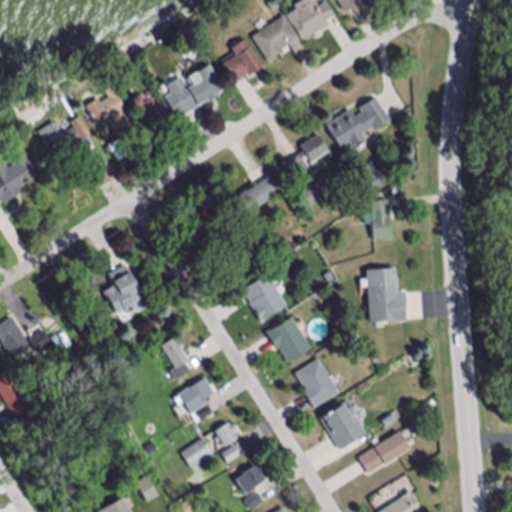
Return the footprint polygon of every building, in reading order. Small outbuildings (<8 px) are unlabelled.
[(335,17),(327,23),(329,25),(304,42),(288,18),(299,11),(297,8),(309,0),(313,0),(319,9),(327,4),(335,17)] [(346,16),(339,4),(338,4),(336,1),(333,3),(331,0),(357,0),(361,6),(346,16)] [(290,50),(283,55),(285,59),(271,69),(254,43),(285,22),(300,45),(299,46),(306,57),(298,62),(290,50)] [(250,81),(248,78),(235,87),(223,68),(236,59),(232,53),(246,43),(265,71),(250,81)] [(209,107),(208,105),(187,118),(186,117),(178,122),(165,102),(171,97),(167,90),(181,81),(185,88),(186,87),(190,92),(201,85),(197,78),(209,71),(224,94),(218,98),(220,101),(209,107)] [(113,93),(127,114),(123,117),(132,131),(118,139),(107,124),(99,130),(87,112),(99,104),(101,108),(110,103),(106,97),(113,93)] [(143,98),(148,105),(155,100),(172,127),(156,137),(147,123),(146,123),(139,113),(137,115),(132,108),(139,103),(137,101),(143,98)] [(392,123),(376,133),(374,130),(363,137),(368,143),(355,152),(351,144),(342,149),(328,127),(352,112),(357,119),(364,115),(361,111),(378,101),(392,123)] [(54,125),(59,133),(60,131),(63,137),(73,130),(80,141),(70,147),(71,149),(53,161),(39,136),(54,125)] [(170,150),(161,157),(152,143),(161,137),(170,150)] [(300,179),(291,164),(306,154),(302,147),(319,137),(330,154),(313,164),(310,160),(305,163),(311,173),(300,179)] [(131,158),(119,165),(114,155),(108,158),(105,152),(122,142),(131,158)] [(5,207),(3,204),(0,205),(0,165),(6,162),(11,170),(14,168),(12,166),(26,157),(40,179),(22,191),(24,195),(5,207)] [(370,167),(376,177),(378,175),(384,186),(369,196),(357,176),(370,167)] [(113,186),(97,198),(87,184),(104,172),(113,186)] [(256,186),(256,188),(270,179),(281,195),(265,205),(264,204),(242,218),(231,202),(256,186)] [(301,192),(315,184),(326,200),(312,209),(301,192)] [(388,212),(391,212),(394,241),(375,243),(374,226),(367,227),(366,214),(374,214),(373,202),(388,201),(388,212)] [(218,230),(205,238),(194,220),(206,212),(218,230)] [(144,298),(135,304),(137,309),(128,314),(125,309),(116,313),(104,292),(115,284),(110,275),(126,266),(144,298)] [(399,294),(405,294),(407,323),(384,324),(384,330),(377,330),(377,324),(371,324),(368,271),(397,267),(399,294)] [(337,281),(330,285),(326,278),(333,274),(337,281)] [(288,307),(262,324),(250,305),(251,304),(244,293),(268,277),(288,307)] [(91,306),(86,309),(82,302),(87,299),(91,306)] [(313,351),(290,366),(280,350),(278,351),(268,335),(293,319),(313,351)] [(33,348),(13,361),(0,341),(0,328),(14,320),(33,348)] [(55,347),(40,356),(30,340),(45,331),(55,347)] [(189,363),(186,365),(191,373),(177,382),(171,373),(177,370),(163,348),(175,340),(177,344),(181,342),(185,348),(182,351),(189,363)] [(304,393),(306,392),(296,375),(320,360),(340,393),(314,409),(304,393)] [(32,410),(17,419),(0,392),(0,377),(8,372),(32,410)] [(211,397),(205,401),(208,405),(191,415),(179,396),(202,382),(205,386),(207,385),(212,391),(209,393),(211,397)] [(340,452),(320,418),(344,403),(346,406),(352,402),(359,413),(355,415),(358,420),(357,421),(367,436),(340,452)] [(134,414),(124,420),(119,411),(129,405),(134,414)] [(214,416),(201,423),(196,415),(208,407),(214,416)] [(396,423),(386,430),(381,422),(392,415),(396,423)] [(239,434),(236,436),(239,440),(226,448),(217,433),(230,425),(232,429),(235,428),(239,434)] [(189,439),(183,442),(179,434),(185,431),(189,439)] [(385,466),(385,465),(368,475),(359,460),(375,450),(374,449),(399,432),(410,449),(385,466)] [(216,456),(193,471),(183,455),(206,441),(216,456)] [(241,458),(229,465),(223,455),(236,448),(241,458)] [(178,462),(169,467),(166,460),(174,455),(178,462)] [(267,477),(264,479),(267,482),(255,490),(264,505),(252,511),(247,503),(253,499),(250,493),(247,495),(238,481),(246,476),(245,475),(257,467),(260,472),(263,471),(267,477)] [(159,497),(149,504),(137,484),(148,478),(159,497)] [(382,511),(411,493),(422,511),(382,511)] [(101,511),(124,497),(133,511),(101,511)]
